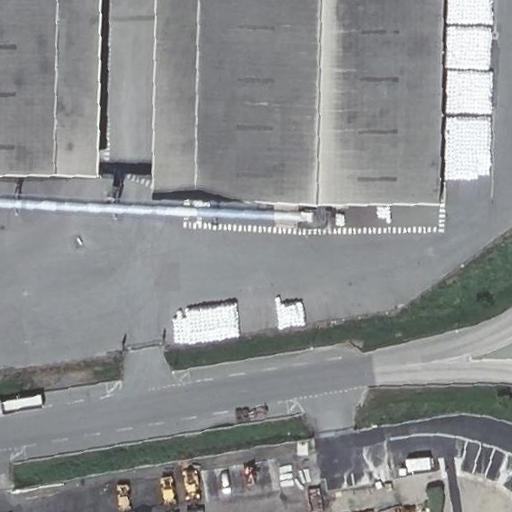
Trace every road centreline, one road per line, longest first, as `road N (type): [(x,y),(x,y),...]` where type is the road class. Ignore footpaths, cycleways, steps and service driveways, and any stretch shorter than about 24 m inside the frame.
road 1 (unknown): [(488,0),(481,181),(467,241),(449,266),(331,294),(151,321)]
road 2 (unclassified): [(0,433),(511,347)]
road 3 (unknown): [(133,0),(151,321)]
